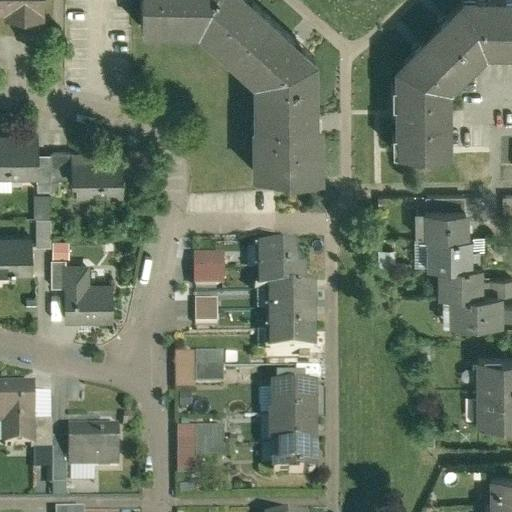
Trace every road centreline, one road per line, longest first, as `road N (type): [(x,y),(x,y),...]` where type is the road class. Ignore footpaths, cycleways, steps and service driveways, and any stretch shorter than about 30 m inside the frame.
road 1 (residential): [(0,92),(131,124),(161,152),(163,230)]
road 2 (residential): [(326,228),(163,230)]
road 3 (residential): [(160,367),(0,345)]
road 4 (residential): [(160,367),(159,511)]
road 5 (residential): [(163,230),(160,367)]
